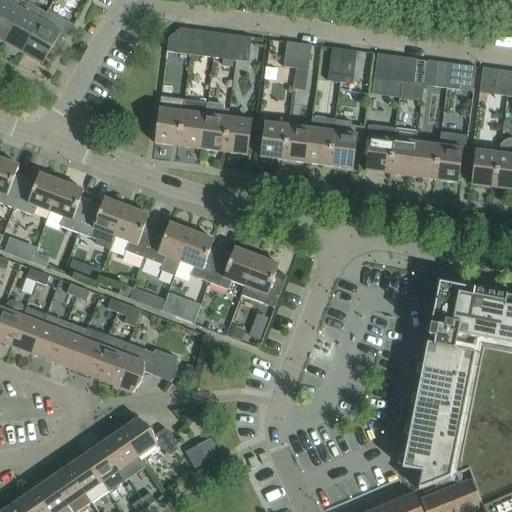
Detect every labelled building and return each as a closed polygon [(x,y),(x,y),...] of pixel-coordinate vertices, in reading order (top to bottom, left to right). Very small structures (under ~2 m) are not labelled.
[(3,44),(21,12),(26,3),(20,0),(3,0),(2,1),(0,5),(0,37),(4,40),(3,43),(3,44)] [(22,54),(45,14),(26,3),(21,12),(3,44),(4,44),(4,43),(17,50),(18,48),(23,51),(21,54),(22,54)] [(45,14),(22,54),(23,53),(36,61),(37,59),(42,61),(40,65),(41,65),(51,48),(54,49),(61,38),(65,40),(73,25),(72,26),(47,12),(48,11),(47,10),(45,14)] [(190,55),(193,30),(180,29),(167,38),(166,52),(190,55)] [(205,32),(193,30),(190,55),(202,57),(205,32)] [(235,62),(238,36),(225,35),(222,60),(235,62)] [(250,38),(238,36),(235,62),(247,63),(250,38)] [(295,69),(298,44),(286,42),(282,68),(295,69)] [(311,46),(298,44),(295,69),(307,71),(311,46)] [(339,83),(344,50),(331,48),(326,81),(339,83)] [(356,52),(344,50),(339,83),(352,85),(356,52)] [(400,83),(404,58),(391,56),(388,82),(400,83)] [(416,60),(404,58),(401,83),(413,85),(416,60)] [(445,89),(449,64),(436,62),(433,87),(445,89)] [(476,67),(449,64),(446,89),(458,91),(460,78),(474,80),(476,67)] [(506,97),(509,72),(481,68),(478,93),(506,97)] [(178,147),(184,100),(160,97),(154,144),(178,147)] [(200,150),(206,103),(184,100),(178,147),(200,150)] [(223,153),(227,119),(228,111),(222,110),(223,105),(206,103),(200,150),(223,153)] [(328,167),(333,132),(334,121),(312,118),(310,129),(306,164),(328,167)] [(251,122),(227,119),(223,153),(246,156),(251,122)] [(334,121),(333,132),(328,167),(352,170),(355,140),(362,141),(364,125),(334,121)] [(283,161),(288,126),(264,123),(259,158),(283,161)] [(306,164),(310,129),(288,126),(283,161),(306,164)] [(389,174),(393,140),(395,130),(367,126),(365,139),(369,140),(365,171),(389,174)] [(411,177),(416,143),(417,133),(395,130),(393,140),(389,174),(411,177)] [(440,133),(438,146),(434,180),(457,183),(461,155),(464,155),(466,137),(440,133)] [(511,190),(511,142),(510,142),(507,143),(505,143),(504,145),(502,146),(501,148),(500,150),(499,152),(499,154),(494,188),(511,190)] [(434,180),(438,146),(416,143),(411,177),(434,180)] [(494,188),(499,154),(474,151),(470,185),(494,188)] [(18,166),(0,159),(0,204),(14,209),(26,178),(15,174),(18,166)] [(49,213),(61,182),(38,174),(35,182),(26,178),(14,209),(32,217),(36,208),(49,213)] [(79,234),(91,203),(80,199),(83,191),(61,182),(49,213),(63,218),(60,227),(79,234)] [(114,238),(126,207),(103,199),(100,206),(91,203),(79,234),(98,241),(101,233),(114,238)] [(148,215),(126,207),(114,238),(110,250),(125,256),(126,252),(144,259),(156,227),(145,223),(148,215)] [(174,277),(180,262),(191,232),(168,223),(165,231),(156,227),(144,259),(161,266),(159,271),(174,277)] [(213,240),(191,232),(180,262),(193,268),(190,276),(209,284),(221,252),(210,248),(213,240)] [(9,239),(4,252),(13,255),(18,243),(9,239)] [(245,287),(256,257),(234,248),(231,256),(221,252),(209,284),(227,291),(231,282),(243,287),(245,287)] [(34,253),(30,263),(45,269),(49,259),(34,253)] [(278,265),(256,257),(245,287),(243,287),(240,296),(273,308),(285,277),(275,273),(278,265)] [(0,258),(0,269),(5,271),(9,262),(0,258)] [(72,261),(67,273),(77,277),(82,265),(72,261)] [(35,283),(39,273),(29,269),(26,279),(35,283)] [(49,277),(39,273),(35,283),(45,287),(49,277)] [(511,511),(511,297),(506,296),(438,283),(401,468),(421,472),(417,490),(418,491),(468,470),(483,511),(511,511)] [(76,298),(80,288),(70,285),(66,294),(76,298)] [(122,285),(117,296),(130,301),(134,290),(122,285)] [(90,292),(80,288),(76,298),(86,302),(90,292)] [(116,313),(120,304),(110,300),(106,310),(116,313)] [(186,302),(179,320),(193,325),(200,307),(186,302)] [(23,317),(21,316),(21,315),(21,313),(21,311),(21,309),(20,307),(19,306),(17,305),(16,304),(14,304),(12,303),(10,304),(8,304),(7,305),(5,307),(4,308),(4,310),(2,310),(0,315),(0,343),(11,347),(23,317)] [(120,304),(116,313),(126,317),(124,324),(134,328),(140,311),(120,304)] [(31,355),(47,315),(26,307),(23,317),(11,347),(31,355)] [(51,363),(67,322),(47,315),(31,355),(51,363)] [(72,370),(87,330),(67,322),(51,363),(72,370)] [(232,325),(227,336),(241,342),(245,331),(232,325)] [(92,378),(107,338),(87,330),(72,370),(92,378)] [(112,386),(128,345),(107,338),(92,378),(112,386)] [(154,350),(151,354),(128,345),(112,386),(132,393),(141,382),(140,381),(141,377),(143,378),(143,372),(169,383),(176,375),(176,358),(154,350)] [(137,419),(119,431),(138,458),(156,446),(169,456),(176,451),(172,434),(164,429),(153,436),(152,431),(150,432),(148,429),(149,428),(137,419)] [(144,468),(138,458),(119,431),(101,443),(127,480),(144,468)] [(127,480),(101,443),(84,456),(108,491),(107,491),(108,493),(127,480)] [(218,456),(210,444),(190,458),(198,469),(218,456)] [(108,491),(84,456),(66,468),(90,503),(107,491),(108,491)] [(77,511),(90,503),(66,468),(48,480),(70,511),(77,511)] [(70,511),(48,480),(30,492),(43,511),(70,511)] [(473,511),(482,509),(471,481),(421,501),(425,511),(473,511)] [(43,511),(30,492),(13,505),(17,511),(43,511)] [(140,499),(140,500),(146,508),(155,502),(149,493),(140,499)] [(369,511),(421,511),(413,494),(369,511)] [(139,511),(146,508),(140,500),(140,499),(131,505),(135,511),(139,511)]
